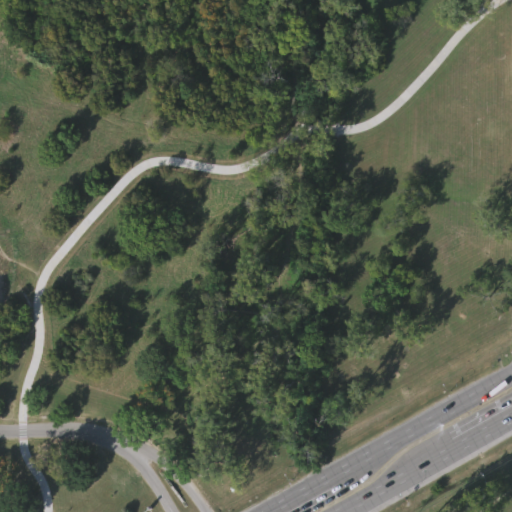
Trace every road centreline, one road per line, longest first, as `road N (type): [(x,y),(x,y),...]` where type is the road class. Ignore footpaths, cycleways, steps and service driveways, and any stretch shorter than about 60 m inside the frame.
road 1 (primary): [(511,371),(323,484)]
road 2 (residential): [(0,433),(102,433),(140,452)]
